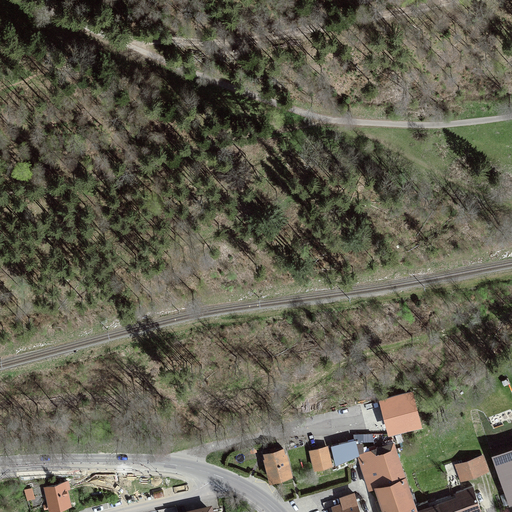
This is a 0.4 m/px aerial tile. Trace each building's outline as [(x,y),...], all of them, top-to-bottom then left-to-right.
[(404,393),(386,398),(394,430),(418,423),(414,405),(408,407),(404,393)] [(359,455),(358,453),(355,439),(331,445),(336,463),(359,455)] [(511,502),(511,441),(490,449),(509,503),(511,502)] [(358,453),(359,455),(370,487),(377,485),(386,511),(416,511),(414,506),(393,442),(358,453)] [(331,464),(326,446),(311,450),(315,468),(331,464)] [(285,453),(284,453),(283,448),(265,453),(266,458),(265,458),(270,479),(291,473),(285,453)] [(467,476),(487,469),(482,455),(457,464),(461,473),(466,472),(467,476)] [(67,481),(45,486),(49,503),(44,505),(44,508),(50,507),(50,508),(70,503),(66,488),(69,487),(67,481)] [(417,505),(414,506),(416,511),(463,511),(480,506),(472,485),(417,504),(417,505)] [(360,511),(354,493),(340,498),(342,504),(331,507),(333,511),(360,511)]
